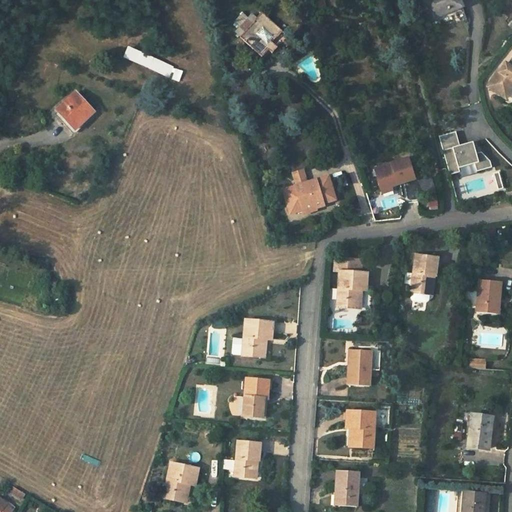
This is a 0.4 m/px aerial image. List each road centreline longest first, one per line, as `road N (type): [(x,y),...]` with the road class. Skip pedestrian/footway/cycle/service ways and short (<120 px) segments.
road 1 (residential): [(511,213),(332,238),(318,257),(297,511)]
road 2 (unknown): [(457,220),(388,0)]
road 3 (unknown): [(475,32),(477,96),(511,156)]
